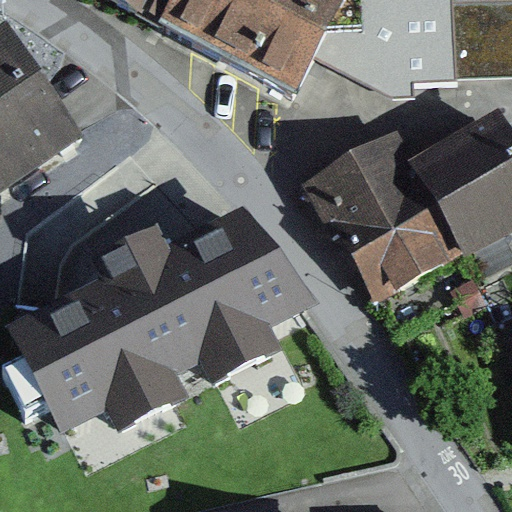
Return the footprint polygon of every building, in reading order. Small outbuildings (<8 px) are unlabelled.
[(163,0),(72,0),(144,39),(163,0)] [(163,0),(144,39),(293,117),(352,5),(342,0),(163,0)] [(511,0),(400,0),(401,82),(511,81),(511,0)] [(8,47),(0,52),(0,215),(83,161),(8,47)] [(298,192),(379,316),(511,249),(511,151),(494,126),(406,182),(383,141),(298,192)] [(235,222),(28,329),(86,440),(293,332),(235,222)]
